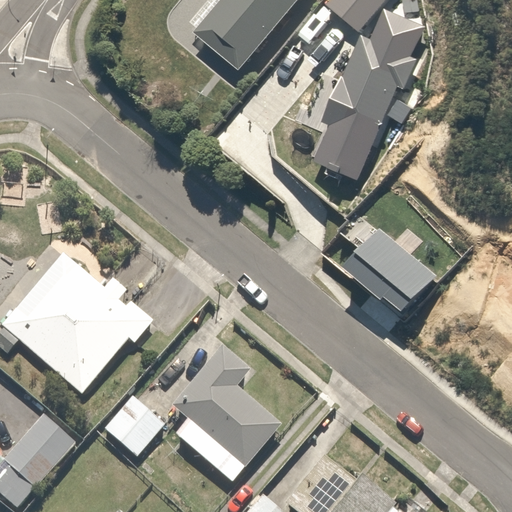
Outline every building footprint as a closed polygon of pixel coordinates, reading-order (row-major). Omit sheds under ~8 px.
[(303,0),(214,0),(193,25),(200,31),(198,34),(243,72),(303,0)] [(363,34),(391,0),(337,0),(331,7),(363,34)] [(329,35),(313,24),(287,58),(303,70),(329,35)] [(420,61),(364,37),(346,80),(345,79),(326,123),(334,127),(333,128),(346,133),(344,137),(375,150),(401,88),(408,91),(420,61)] [(95,300),(60,269),(0,337),(0,346),(71,408),(116,357),(123,363),(145,338),(121,317),(117,322),(110,315),(119,306),(103,292),(95,300)] [(245,384),(216,360),(163,424),(179,437),(166,452),(223,498),(235,483),(241,487),(276,444),(228,405),(245,384)] [(155,434),(123,409),(94,444),(125,470),(155,434)] [(31,431),(0,467),(0,474),(28,497),(62,456),(31,431)] [(389,511),(323,463),(285,511),(389,511)]
